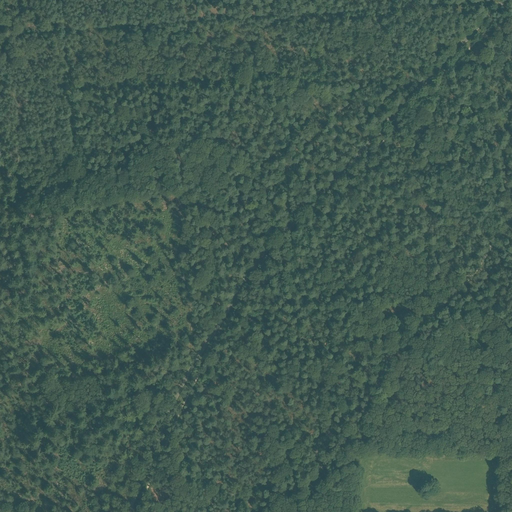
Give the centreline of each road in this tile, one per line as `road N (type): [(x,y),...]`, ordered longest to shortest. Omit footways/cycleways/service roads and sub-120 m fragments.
road 1 (unclassified): [(128,511),(171,405),(249,269),(507,0)]
road 2 (track): [(503,2),(63,27),(61,0)]
road 3 (track): [(511,214),(473,273),(385,358),(363,408),(285,511)]
road 4 (track): [(63,27),(74,204),(0,210)]
road 5 (track): [(511,430),(427,424),(363,408)]
